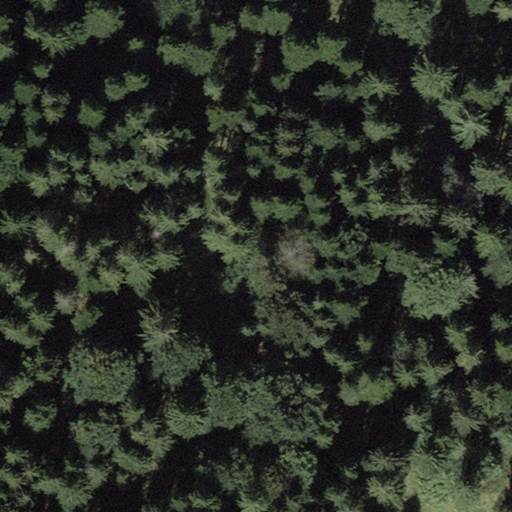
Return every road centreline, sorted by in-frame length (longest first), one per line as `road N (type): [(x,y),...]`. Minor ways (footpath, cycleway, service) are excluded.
road 1 (track): [(511,148),(425,166),(405,186),(398,210),(393,374),(409,511)]
road 2 (track): [(446,156),(398,58),(349,0)]
